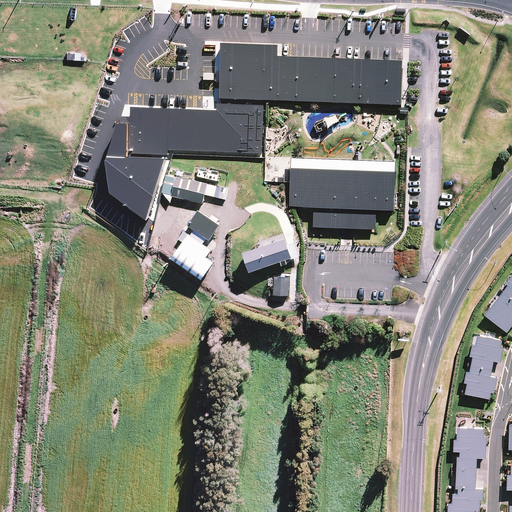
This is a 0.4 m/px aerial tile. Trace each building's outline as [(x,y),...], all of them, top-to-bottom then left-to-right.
[(160,37),(148,33),(143,47),(155,51),(160,37)] [(279,42),(222,40),(221,55),(220,97),(277,99),(302,100),(327,101),(352,102),(377,103),(402,103),(403,58),(399,57),(378,57),(354,56),(329,55),(304,54),(282,53),(279,53),(279,42)] [(201,76),(199,70),(187,75),(189,80),(201,76)] [(161,161),(169,123),(147,118),(138,156),(161,161)] [(396,159),(293,156),(291,204),(315,205),(314,225),(376,227),(377,207),(395,207),(396,159)] [(203,179),(174,171),(170,190),(199,197),(203,179)] [(207,184),(205,193),(226,198),(229,188),(208,182),(207,184)] [(146,192),(113,184),(109,202),(141,210),(146,192)] [(208,259),(180,234),(166,250),(194,275),(208,259)] [(286,236),(245,250),(251,269),(292,256),(286,236)] [(511,271),(511,272),(505,281),(507,283),(484,312),(507,330),(511,323),(511,271)] [(289,276),(273,276),(273,294),(289,294),(289,276)] [(494,391),(497,375),(490,374),(494,359),(500,360),(504,345),(500,344),(502,338),(477,333),(475,343),(472,342),(470,353),(473,354),(469,370),(466,369),(464,380),(467,381),(465,391),(489,397),(491,390),(494,391)] [(447,511),(474,511),(475,507),(480,508),(480,497),(483,497),(484,486),(475,486),(477,455),(485,456),(486,434),(484,434),(484,426),(457,425),(457,437),(453,437),(453,448),(460,449),(459,454),(457,454),(455,485),(458,486),(458,491),(452,491),(452,500),(448,500),(447,511)] [(511,511),(511,459),(504,459),(503,473),(500,473),(500,484),(509,484),(508,501),(502,501),(502,510),(499,510),(498,511),(511,511)]
